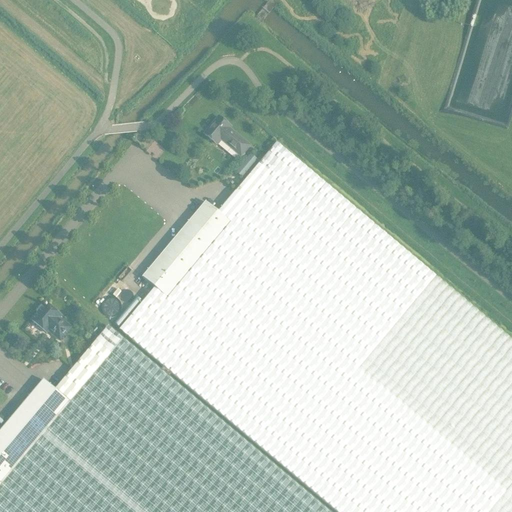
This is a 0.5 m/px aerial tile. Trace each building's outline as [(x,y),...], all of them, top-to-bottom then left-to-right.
[(204,136),(216,146),(220,141),(224,144),(228,144),(236,151),(236,154),(240,158),(249,148),(228,131),(230,129),(218,119),(204,136)] [(511,511),(511,342),(276,145),(217,214),(231,226),(168,301),(155,289),(119,331),(335,511),(511,511)] [(250,154),(236,173),(243,179),(258,160),(250,154)] [(0,232),(36,189),(0,158),(0,232)] [(155,289),(168,301),(231,226),(217,214),(205,204),(142,279),(155,289)] [(115,278),(104,292),(110,297),(121,283),(115,278)] [(61,317),(46,304),(43,307),(41,307),(36,312),(37,314),(31,322),(47,335),(49,332),(54,336),(53,337),(60,342),(71,329),(59,319),(61,317)] [(326,511),(107,328),(55,391),(71,405),(2,486),(0,484),(0,511),(326,511)] [(0,432),(0,484),(2,486),(71,405),(55,391),(43,381),(0,432)]
